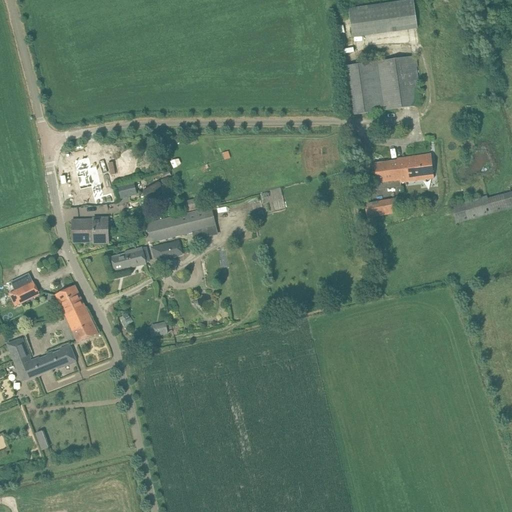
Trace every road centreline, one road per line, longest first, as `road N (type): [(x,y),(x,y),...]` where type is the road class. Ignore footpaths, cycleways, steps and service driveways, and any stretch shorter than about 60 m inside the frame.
road 1 (unclassified): [(154,511),(117,354),(62,238),(45,141)]
road 2 (unclassified): [(45,141),(148,123),(350,120)]
road 3 (unclassified): [(45,141),(10,0)]
